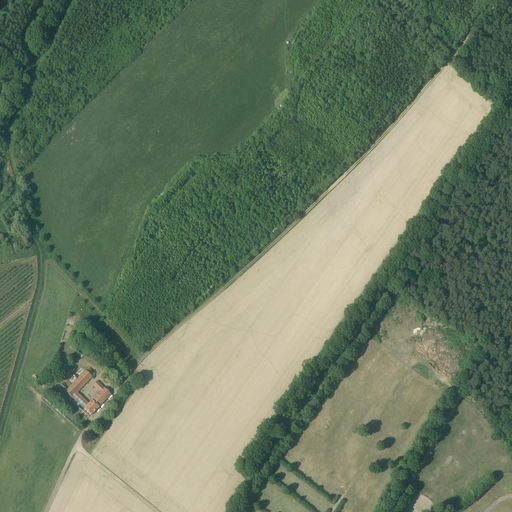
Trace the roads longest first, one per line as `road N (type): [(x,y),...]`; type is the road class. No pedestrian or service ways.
road 1 (track): [(130,371),(291,229),(454,54)]
road 2 (track): [(511,310),(395,511)]
road 3 (track): [(443,355),(434,401),(341,498)]
